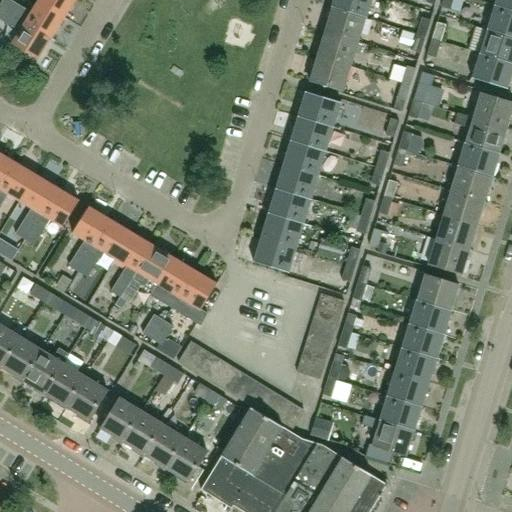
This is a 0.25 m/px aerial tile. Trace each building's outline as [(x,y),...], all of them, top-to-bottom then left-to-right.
[(64,16),(37,1),(30,12),(9,0),(1,0),(0,3),(0,6),(51,38),(64,16)] [(73,0),(37,0),(37,1),(64,16),(73,0)] [(334,0),(332,9),(366,20),(371,0),(334,0)] [(450,10),(453,0),(443,0),(441,8),(450,10)] [(511,0),(496,0),(495,6),(511,11),(511,0)] [(51,38),(0,6),(0,19),(18,30),(11,42),(39,59),(51,38)] [(487,30),(511,37),(511,11),(495,6),(487,30)] [(332,9),(324,33),(358,43),(366,20),(332,9)] [(421,18),(421,19),(416,35),(425,38),(430,20),(421,18)] [(446,25),(437,22),(431,40),(440,42),(446,25)] [(480,55),(481,55),(511,64),(511,37),(487,30),(478,27),(475,36),(485,39),(480,55)] [(399,43),(412,47),(411,50),(420,53),(425,38),(416,35),(403,31),(399,43)] [(324,33),(317,57),(351,67),(358,43),(324,33)] [(445,59),(449,46),(440,42),(431,40),(427,55),(435,58),(436,57),(445,59)] [(511,64),(481,55),(480,55),(473,78),(506,88),(511,68),(511,64)] [(344,92),(351,67),(317,57),(310,81),(344,92)] [(401,83),(406,68),(394,64),(389,79),(401,83)] [(406,68),(401,83),(410,86),(415,68),(406,66),(406,68)] [(393,110),(402,112),(410,86),(401,83),(393,110)] [(442,91),(418,83),(412,102),(421,105),(423,99),(438,104),(442,91)] [(341,104),(339,103),(340,99),(335,98),(334,101),(307,93),(300,118),(333,128),(341,104)] [(473,120),(506,130),(511,110),(511,104),(481,95),(473,120)] [(408,116),(417,119),(421,105),(412,102),(408,116)] [(466,144),(498,154),(506,130),(473,120),(449,112),(447,119),(454,121),(454,124),(470,129),(466,144)] [(292,142),(326,152),(333,128),(300,118),(292,142)] [(399,121),(391,119),(390,118),(385,135),(394,138),(399,121)] [(407,153),(412,134),(403,132),(398,150),(407,153)] [(285,166),(319,176),(326,152),(292,142),(285,166)] [(458,169),(491,179),(498,154),(466,144),(458,169)] [(376,167),(384,170),(389,153),(381,150),(376,167)] [(393,165),(402,167),(407,153),(398,150),(393,165)] [(0,186),(14,162),(0,153),(0,186)] [(19,202),(36,175),(14,162),(0,186),(0,206),(7,195),(19,202)] [(319,176),(285,166),(278,190),(311,200),(319,176)] [(379,186),(384,170),(376,167),(371,183),(379,186)] [(451,192),(484,203),(491,179),(458,169),(451,192)] [(24,240),(25,239),(57,188),(36,175),(19,202),(30,209),(15,234),(24,240)] [(398,183),(389,180),(383,197),(392,200),(398,183)] [(25,239),(24,240),(25,240),(20,248),(29,254),(49,221),(61,228),(78,201),(57,188),(25,239)] [(270,214),(304,225),(311,200),(278,190),(270,214)] [(484,203),(451,192),(443,217),(476,227),(484,203)] [(387,215),(388,215),(392,201),(392,200),(383,197),(379,213),(387,215)] [(361,215),(370,218),(375,201),(366,199),(361,215)] [(78,272),(110,220),(89,207),(73,234),(84,241),(68,266),(78,272)] [(263,239),(297,249),(304,225),(270,214),(263,239)] [(365,234),(370,218),(361,215),(356,231),(365,234)] [(476,227),(443,217),(436,240),(469,250),(476,227)] [(115,260),(131,232),(110,220),(78,272),(88,278),(103,253),(115,260)] [(382,231),(374,229),(369,245),(378,248),(382,231)] [(120,297),(152,245),(131,232),(115,260),(126,267),(111,292),(120,297)] [(347,245),(321,237),(317,253),(342,260),(347,245)] [(0,253),(11,261),(18,250),(0,239),(0,253)] [(297,249),(263,239),(256,263),(289,273),(297,249)] [(469,250),(436,240),(428,265),(461,275),(469,250)] [(156,284),(174,258),(152,245),(120,297),(127,302),(130,304),(145,278),(156,284)] [(346,263),(355,266),(360,249),(351,247),(346,263)] [(174,258),(156,284),(150,295),(171,308),(194,271),(174,258)] [(350,282),(355,266),(346,263),(341,280),(350,282)] [(371,268),(363,266),(363,265),(357,283),(366,285),(371,268)] [(197,324),(200,326),(208,313),(200,309),(216,284),(194,271),(171,308),(193,321),(197,324)] [(54,287),(64,293),(72,280),(63,275),(54,287)] [(417,302),(450,312),(458,287),(425,277),(417,302)] [(285,293),(287,284),(268,279),(265,287),(285,293)] [(352,298),(353,298),(361,301),(366,285),(357,283),(352,298)] [(43,302),(49,292),(36,284),(29,294),(43,302)] [(49,292),(43,302),(57,311),(63,300),(49,292)] [(318,304),(342,312),(346,302),(321,294),(318,304)] [(120,297),(115,305),(123,309),(127,302),(120,297)] [(450,312),(417,302),(410,326),(443,336),(450,312)] [(339,322),(342,312),(318,304),(315,315),(339,322)] [(72,320),(86,328),(92,318),(78,310),(72,320)] [(357,316),(348,313),(342,331),(351,334),(357,316)] [(153,340),(164,320),(154,314),(142,333),(153,340)] [(336,334),(339,322),(315,315),(311,326),(336,334)] [(92,318),(86,328),(100,337),(106,326),(92,318)] [(164,320),(153,340),(161,345),(173,326),(164,320)] [(0,370),(1,371),(20,338),(0,325),(0,370)] [(307,338),(332,346),(336,334),(311,326),(307,338)] [(403,350),(436,360),(443,336),(410,326),(403,350)] [(338,346),(346,349),(351,334),(342,331),(338,346)] [(116,346),(130,354),(136,345),(122,336),(116,346)] [(42,352),(20,338),(1,371),(22,384),(42,352)] [(303,350),(328,358),(332,346),(307,338),(303,350)] [(188,369),(201,348),(191,342),(178,363),(188,369)] [(198,375),(211,354),(201,348),(188,369),(198,375)] [(59,349),(54,358),(42,352),(22,384),(44,397),(64,364),(64,365),(70,355),(59,349)] [(324,370),(328,358),(303,350),(300,362),(324,370)] [(395,374),(429,384),(436,360),(403,350),(395,374)] [(208,381),(221,360),(211,354),(198,375),(208,381)] [(164,376),(170,365),(157,357),(150,367),(164,376)] [(218,387),(231,367),(221,360),(208,381),(218,387)] [(328,378),(336,381),(341,364),(333,361),(328,378)] [(321,380),(324,370),(300,362),(296,372),(321,380)] [(64,365),(64,364),(44,397),(65,410),(85,377),(64,365)] [(170,365),(164,376),(178,384),(184,374),(170,365)] [(231,367),(218,387),(228,393),(241,373),(231,367)] [(241,373),(228,393),(238,400),(251,379),(241,373)] [(429,384),(395,374),(388,397),(421,407),(429,384)] [(85,377),(65,410),(87,423),(107,391),(85,377)] [(332,396),(336,381),(328,378),(322,394),(331,397),(332,396)] [(261,385),(251,379),(238,400),(248,405),(261,385)] [(208,402),(214,392),(200,383),(193,393),(208,402)] [(261,385),(248,405),(252,408),(259,412),(271,392),(261,385)] [(214,392),(208,402),(221,410),(227,400),(214,392)] [(271,392),(259,412),(270,419),(282,399),(271,392)] [(381,421),(414,431),(421,407),(388,397),(381,421)] [(120,444),(140,411),(118,398),(98,431),(120,444)] [(282,399),(270,419),(281,425),(293,405),(282,399)] [(293,405),(281,425),(292,432),(304,412),(293,405)] [(369,511),(387,485),(372,476),(324,446),(304,439),(303,440),(292,434),(293,433),(292,432),(281,425),(270,419),(259,412),(252,408),(197,492),(228,511),(230,509),(235,511),(369,511)] [(141,458),(162,425),(140,411),(120,444),(141,458)] [(414,431),(381,421),(365,416),(362,425),(378,430),(374,445),(370,444),(366,458),(392,466),(395,453),(407,457),(414,431)] [(310,435),(328,440),(334,422),(315,417),(310,435)] [(163,471),(184,438),(162,425),(141,458),(163,471)] [(184,438),(163,471),(185,485),(205,452),(184,438)]
